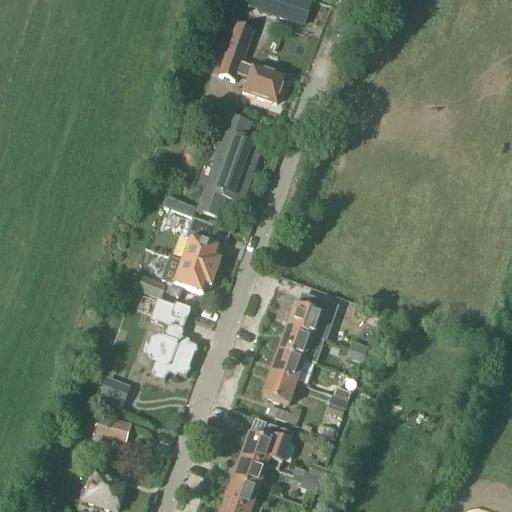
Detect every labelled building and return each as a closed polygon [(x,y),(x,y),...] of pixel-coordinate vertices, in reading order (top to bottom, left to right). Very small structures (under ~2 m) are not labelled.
[(251,0),(249,11),(304,27),(311,3),(301,0),(251,0)] [(253,34),(236,27),(218,79),(235,86),(237,79),(246,82),(241,94),(276,107),(284,82),(241,66),(253,34)] [(210,164),(214,166),(196,215),(217,222),(224,201),(240,207),(261,148),(245,142),(251,125),(227,117),(210,164)] [(180,264),(168,260),(215,277),(220,263),(217,262),(220,253),(205,248),(212,229),(192,222),(185,241),(187,242),(180,264)] [(172,288),(172,286),(204,299),(207,289),(210,291),(215,277),(168,260),(160,284),(172,288)] [(145,298),(159,304),(160,304),(166,289),(142,279),(136,295),(145,298)] [(151,379),(153,380),(162,383),(164,384),(165,382),(167,376),(175,379),(176,377),(186,380),(196,351),(194,350),(187,347),(188,345),(180,342),(182,334),(186,324),(189,316),(187,315),(161,306),(154,325),(169,330),(168,331),(167,331),(164,340),(165,340),(165,341),(160,339),(159,340),(157,339),(156,341),(156,340),(150,343),(145,356),(148,362),(149,362),(148,364),(150,365),(155,367),(155,368),(154,368),(150,377),(152,377),(151,379)] [(321,318),(294,308),(286,331),(313,341),(321,318)] [(277,354),(305,364),(315,368),(324,345),(313,341),(286,331),(277,354)] [(350,345),(347,354),(368,361),(370,353),(367,352),(368,351),(350,345)] [(305,364),(277,354),(269,377),(297,387),(305,364)] [(362,368),(362,367),(365,368),(368,361),(347,354),(344,362),(362,368)] [(261,400),(289,410),(297,387),(269,377),(261,400)] [(351,397),(334,391),(331,399),(348,405),(351,397)] [(101,392),(97,404),(120,412),(125,397),(117,394),(116,397),(101,392)] [(328,408),(329,408),(327,414),(342,420),(344,414),(345,414),(348,405),(331,399),(328,408)] [(98,421),(93,438),(124,447),(129,429),(98,421)] [(262,435),(260,442),(247,438),(239,461),(267,471),(277,475),(280,468),(281,468),(292,437),(269,428),(266,437),(262,435)] [(259,494),(267,471),(239,461),(231,484),(259,494)] [(294,471),(291,479),(301,483),(318,489),(321,483),(322,483),(325,473),(311,468),(308,476),(294,471)] [(90,486),(87,485),(81,504),(103,511),(118,511),(123,498),(121,496),(124,488),(93,477),(90,486)] [(298,492),(306,494),(301,508),(311,511),(318,489),(301,483),(298,492)] [(231,484),(223,506),(238,511),(252,511),(259,494),(231,484)]
